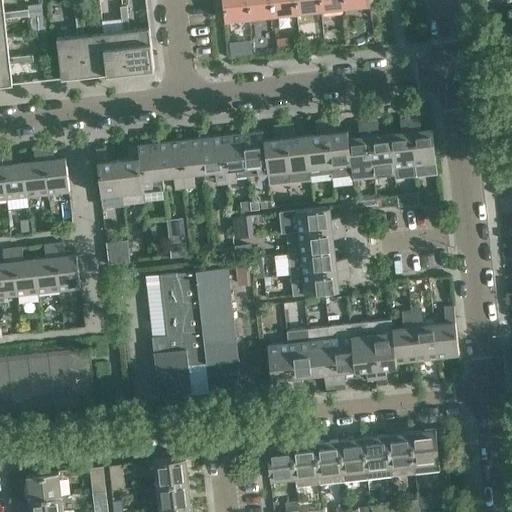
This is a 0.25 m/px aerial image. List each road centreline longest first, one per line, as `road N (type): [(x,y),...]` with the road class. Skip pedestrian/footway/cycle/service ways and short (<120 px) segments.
road 1 (unknown): [(225,505),(503,477)]
road 2 (residential): [(216,429),(493,398)]
road 3 (residential): [(186,98),(452,68)]
road 4 (residential): [(0,451),(216,429)]
road 5 (residential): [(0,121),(186,98)]
road 6 (unclassified): [(493,398),(473,243)]
road 7 (unclassified): [(473,243),(454,92)]
